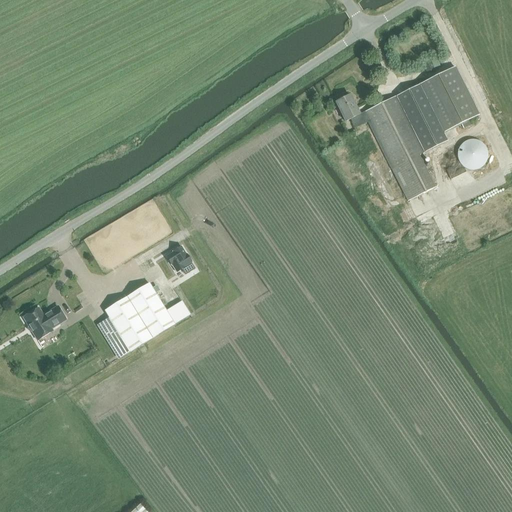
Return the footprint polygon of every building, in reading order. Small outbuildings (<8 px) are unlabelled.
[(434,69),(431,62),(423,66),(427,73),(434,69)] [(419,85),(365,112),(370,121),(393,168),(391,169),(408,203),(436,189),(419,155),(447,142),(443,134),(474,118),(451,70),(419,85)] [(351,119),(356,128),(370,121),(365,112),(360,115),(350,96),(348,97),(347,94),(336,99),(338,102),(336,103),(345,122),(351,119)] [(488,157),(488,155),(488,154),(488,152),(487,151),(487,149),(486,148),(485,146),(484,145),(483,144),(482,143),(481,142),(480,141),(478,141),(477,140),(475,140),(474,140),(472,140),(471,140),(469,140),(468,141),(466,141),(465,142),(463,143),(462,144),(461,145),(460,146),(459,148),(459,149),(458,151),(458,152),(458,154),(458,155),(458,157),(458,158),(458,160),(459,161),(459,163),(460,164),(461,165),(462,166),(463,167),(465,168),(466,169),(468,170),(469,170),(471,170),(472,170),(474,170),(475,170),(477,170),(478,170),(480,169),(481,168),(482,167),(483,166),(484,165),(485,164),(486,163),(487,161),(487,160),(488,158),(488,157)] [(190,267),(191,267),(186,259),(185,259),(181,252),(166,261),(171,269),(176,276),(181,273),(185,279),(194,273),(190,267)] [(105,311),(109,318),(100,324),(121,359),(175,325),(149,284),(105,311)] [(39,309),(24,318),(29,326),(28,329),(29,331),(30,332),(33,333),(38,341),(53,331),(52,329),(66,320),(58,307),(43,316),(39,309)]
